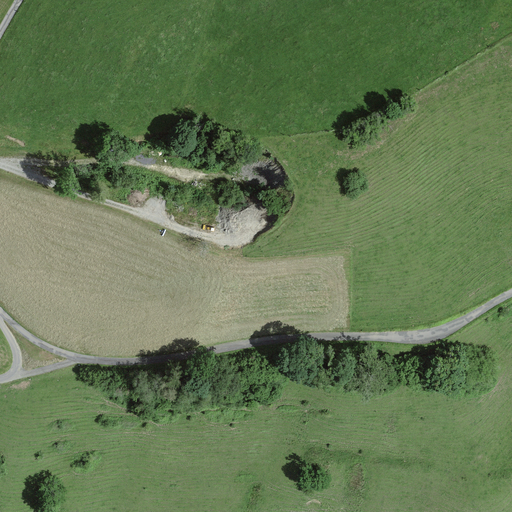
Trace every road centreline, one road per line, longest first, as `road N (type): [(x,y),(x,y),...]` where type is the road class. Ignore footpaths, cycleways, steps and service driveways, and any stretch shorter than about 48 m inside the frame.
road 1 (unclassified): [(511,292),(424,333),(277,338),(147,361),(78,358)]
road 2 (track): [(0,160),(106,159),(253,179)]
road 3 (track): [(0,164),(197,235)]
